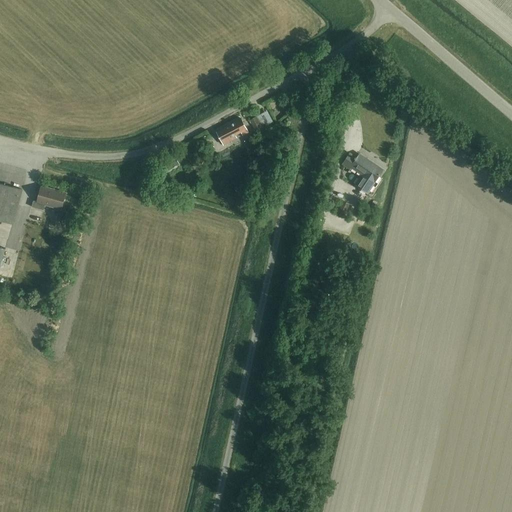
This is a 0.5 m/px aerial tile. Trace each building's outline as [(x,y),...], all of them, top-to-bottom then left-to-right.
[(261,125),(265,123),(260,114),(250,120),(257,135),(264,131),(261,125)] [(223,145),(231,141),(238,137),(236,135),(241,132),(243,135),(249,132),(241,118),(216,132),(223,145)] [(367,193),(382,170),(359,154),(357,158),(350,153),(342,164),(350,169),(351,167),(362,174),(356,185),(367,193)] [(166,160),(170,168),(178,164),(174,156),(166,160)] [(169,172),(164,163),(158,167),(163,176),(169,172)] [(0,237),(8,240),(12,224),(22,189),(0,183),(0,237)] [(37,202),(33,201),(32,207),(44,210),(45,204),(61,209),(65,193),(41,186),(37,202)] [(342,222),(349,204),(343,201),(335,220),(342,222)] [(376,214),(367,209),(364,215),(373,219),(376,214)]
